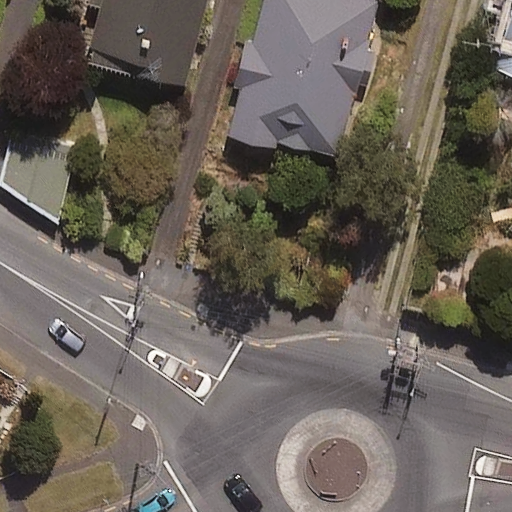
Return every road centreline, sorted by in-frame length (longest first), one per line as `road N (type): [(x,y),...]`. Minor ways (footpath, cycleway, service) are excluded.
road 1 (tertiary): [(0,239),(303,395)]
road 2 (tertiary): [(258,454),(124,374),(0,286)]
road 3 (tertiary): [(303,395),(354,389),(378,399),(398,416),(417,464)]
road 4 (residential): [(141,511),(257,479)]
